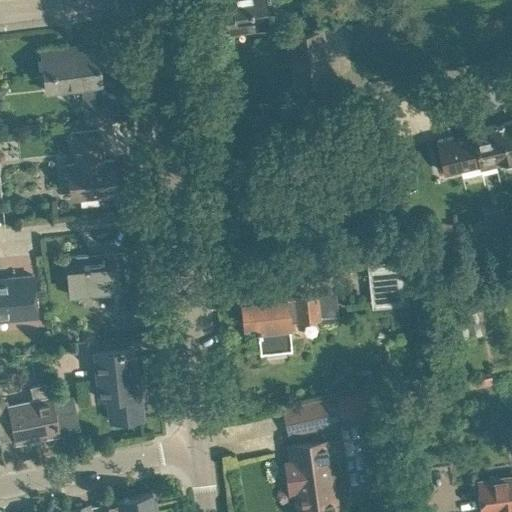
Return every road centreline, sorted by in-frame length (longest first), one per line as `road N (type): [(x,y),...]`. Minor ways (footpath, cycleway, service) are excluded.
road 1 (unclassified): [(174,221),(145,0)]
road 2 (unclassified): [(195,435),(174,221)]
road 3 (unclassified): [(0,487),(195,435)]
road 4 (unclassified): [(0,245),(174,221)]
